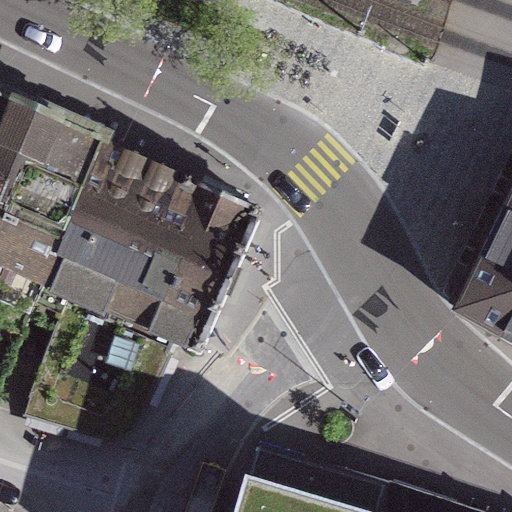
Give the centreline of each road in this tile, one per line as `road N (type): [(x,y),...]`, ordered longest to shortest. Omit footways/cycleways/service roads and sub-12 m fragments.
road 1 (primary): [(0,4),(263,130),(318,171),(372,263)]
road 2 (residential): [(372,263),(323,322),(246,387),(205,444),(180,511)]
road 3 (primary): [(372,263),(425,342),(511,419)]
road 4 (residential): [(161,511),(0,459)]
